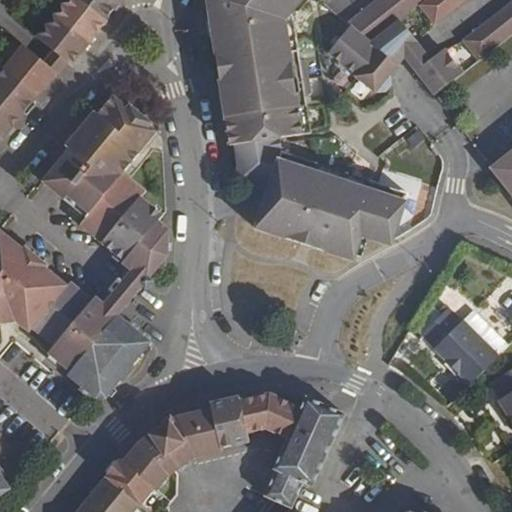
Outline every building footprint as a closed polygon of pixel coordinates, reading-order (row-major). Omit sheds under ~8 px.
[(114,8),(120,0),(68,0),(71,3),(58,18),(53,15),(39,32),(75,59),(83,51),(101,29),(111,17),(109,14),(114,8)] [(307,58),(300,55),(294,15),(307,0),(207,0),(231,146),(237,145),(242,179),(270,188),(255,229),(350,262),(359,237),(380,246),(390,219),(395,221),(405,194),(284,154),(282,138),(312,133),(306,97),(312,91),(307,58)] [(420,7),(428,0),(383,0),(351,26),(372,43),(402,21),(420,7)] [(467,0),(428,0),(420,7),(435,26),(467,0)] [(511,0),(462,41),(477,60),(511,30),(511,0)] [(388,75),(418,41),(402,21),(372,43),(351,26),(350,25),(328,52),(375,93),(385,92),(390,86),(391,78),(388,75)] [(0,142),(30,107),(48,84),(62,67),(29,41),(16,56),(21,60),(7,77),(2,72),(0,74),(0,142)] [(462,70),(443,46),(416,68),(434,92),(462,70)] [(163,211),(143,193),(148,189),(126,170),(161,127),(154,122),(156,119),(134,101),(132,103),(117,92),(46,178),(70,198),(74,192),(94,209),(83,223),(124,257),(122,260),(143,277),(141,280),(147,285),(154,276),(150,272),(167,252),(167,225),(158,217),(163,211)] [(511,149),(492,166),(511,190),(511,149)] [(92,296),(70,278),(68,281),(48,265),(51,262),(27,243),(24,244),(2,226),(0,227),(0,321),(1,320),(15,315),(30,328),(32,324),(53,341),(47,349),(70,366),(66,372),(93,392),(105,392),(117,376),(120,379),(134,362),(131,360),(150,335),(97,290),(92,296)] [(499,354),(463,319),(462,321),(448,307),(422,334),(437,347),(435,349),(471,383),(499,354)] [(511,391),(496,403),(507,420),(511,416),(511,391)] [(194,458),(223,450),(223,447),(251,440),(248,432),(268,427),(290,437),(276,470),(280,471),(270,497),(296,508),(307,484),(317,487),(347,417),(307,399),(302,408),(269,393),(238,401),(236,398),(211,404),(211,408),(177,415),(138,446),(126,460),(122,458),(108,475),(141,502),(143,503),(156,486),(159,488),(171,474),(194,458)] [(133,511),(141,502),(108,475),(95,490),(77,511),(133,511)]
